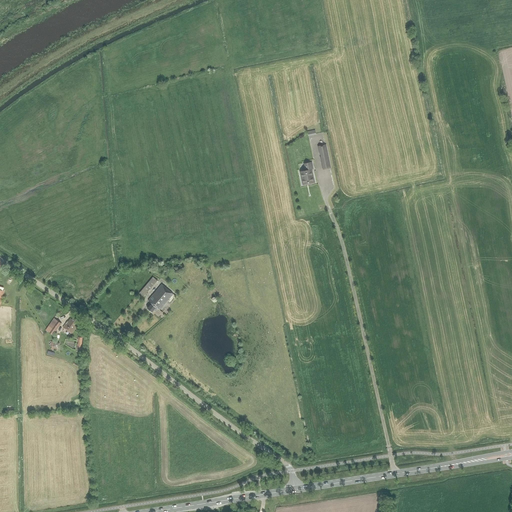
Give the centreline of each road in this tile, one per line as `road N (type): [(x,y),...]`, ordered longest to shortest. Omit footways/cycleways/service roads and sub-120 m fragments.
road 1 (unclassified): [(295,489),(286,463),(0,258)]
road 2 (primary): [(295,489),(511,454)]
road 3 (primary): [(151,511),(295,489)]
